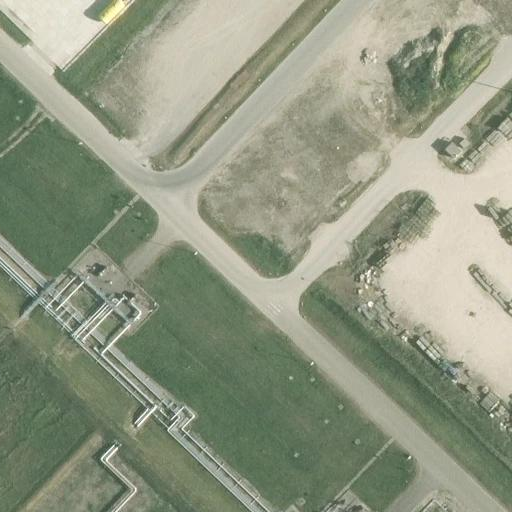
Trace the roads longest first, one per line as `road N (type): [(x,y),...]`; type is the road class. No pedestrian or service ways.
road 1 (unclassified): [(0,46),(478,511)]
road 2 (unknown): [(270,310),(511,55)]
